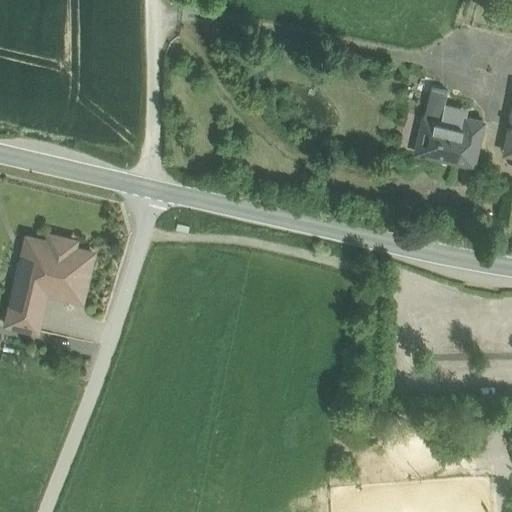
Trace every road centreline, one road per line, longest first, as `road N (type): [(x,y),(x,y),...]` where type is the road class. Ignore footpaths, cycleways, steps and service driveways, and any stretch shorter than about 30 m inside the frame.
road 1 (secondary): [(155,192),(511,268)]
road 2 (residential): [(45,511),(155,192)]
road 3 (track): [(155,192),(152,0)]
road 4 (secondary): [(0,150),(155,192)]
